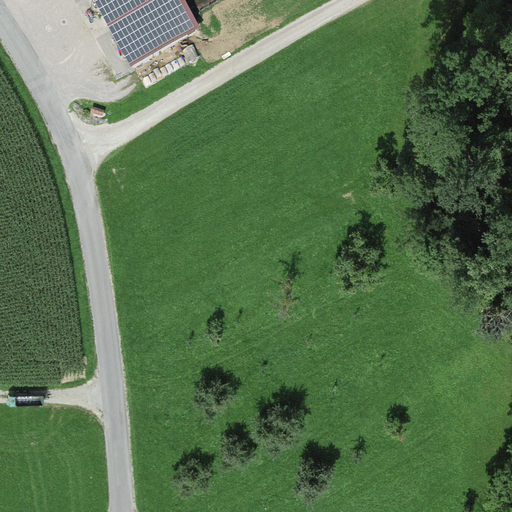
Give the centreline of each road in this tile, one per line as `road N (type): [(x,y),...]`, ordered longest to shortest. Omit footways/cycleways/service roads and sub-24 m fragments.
road 1 (unclassified): [(0,11),(77,162),(96,239),(122,511)]
road 2 (track): [(77,162),(358,0)]
